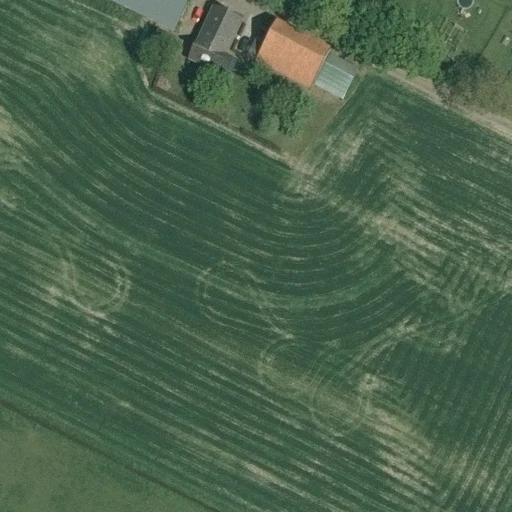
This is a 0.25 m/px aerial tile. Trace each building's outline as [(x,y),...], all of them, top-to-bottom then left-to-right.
[(190,0),(108,0),(108,2),(174,34),(190,0)] [(223,58),(239,24),(212,11),(188,62),(216,75),(225,58),(223,58)] [(255,40),(263,45),(273,27),(264,22),(255,40)] [(254,62),(309,91),(312,86),(341,101),(357,71),(327,55),(328,53),(274,25),(273,27),(263,45),(254,62)] [(182,45),(156,33),(146,53),(172,65),(182,45)]
